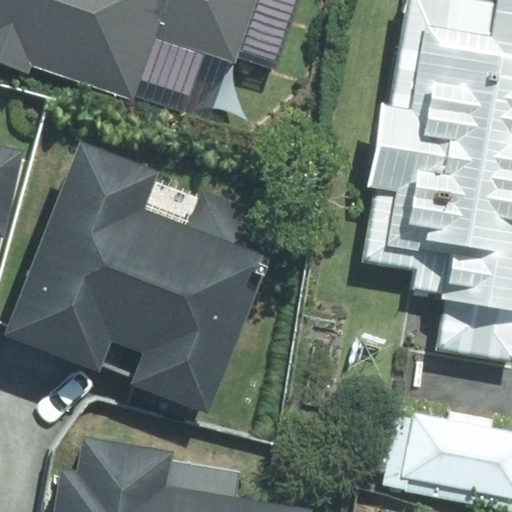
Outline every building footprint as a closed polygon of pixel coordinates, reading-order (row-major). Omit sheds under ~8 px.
[(0,0),(0,48),(135,98),(161,29),(233,55),(253,0),(0,0)] [(368,256),(417,260),(415,291),(437,293),(432,349),(511,355),(511,0),(405,0),(398,90),(382,88),(368,256)] [(86,127),(16,323),(107,355),(114,335),(142,344),(132,374),(211,402),(268,241),(234,229),(242,206),(153,174),(160,153),(86,127)] [(0,252),(5,225),(15,227),(29,141),(0,135),(0,252)] [(511,428),(395,406),(380,486),(511,511),(511,428)] [(311,511),(313,500),(175,482),(180,442),(87,430),(82,471),(61,468),(56,511),(311,511)]
